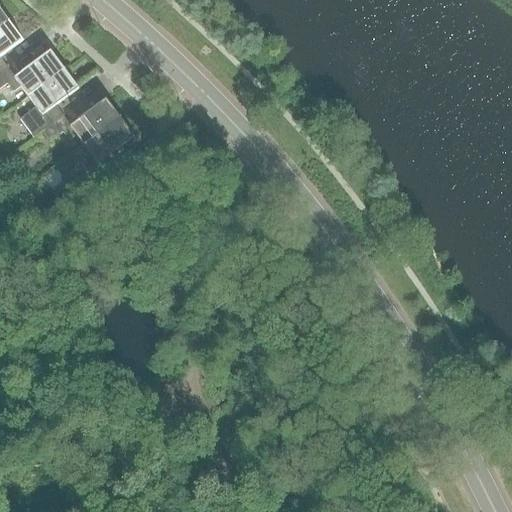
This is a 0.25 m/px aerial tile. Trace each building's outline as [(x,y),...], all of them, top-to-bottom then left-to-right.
[(0,29),(11,21),(0,5),(0,29)] [(26,40),(11,21),(0,29),(0,74),(11,67),(3,56),(26,40)] [(32,96),(67,70),(53,52),(18,77),(11,67),(0,74),(0,90),(10,83),(16,91),(24,85),(32,96)] [(42,133),(66,115),(58,105),(81,89),(67,70),(32,96),(40,106),(32,112),(20,121),(33,138),(42,132),(42,133)] [(86,144),(121,118),(108,100),(73,125),(66,115),(42,133),(49,142),(53,139),(64,131),(71,140),(78,134),(86,144)] [(101,180),(122,165),(113,152),(135,136),(121,118),(86,144),(78,150),(85,160),(59,180),(74,200),(101,180)]
